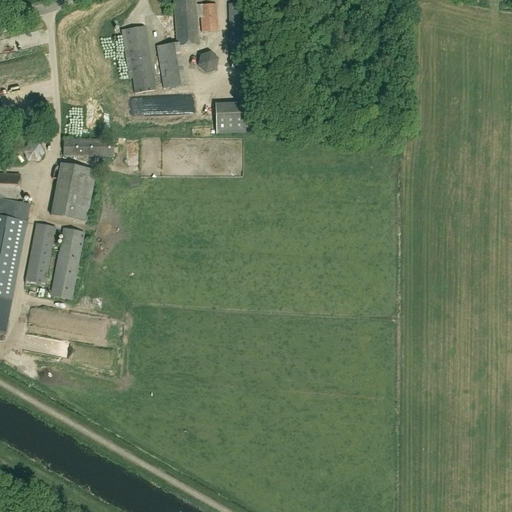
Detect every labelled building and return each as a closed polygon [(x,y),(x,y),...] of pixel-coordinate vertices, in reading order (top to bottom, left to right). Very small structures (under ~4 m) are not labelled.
[(199,46),(199,42),(197,18),(201,18),(202,33),(218,32),(218,28),(216,5),(196,6),(195,0),(173,0),(177,43),(179,43),(156,47),(163,89),(186,86),(180,48),(199,46)] [(231,65),(251,64),(249,4),(229,5),(231,65)] [(128,80),(132,79),(135,95),(155,91),(145,27),(121,31),(128,80)] [(197,56),(198,67),(216,66),(215,55),(197,56)] [(215,135),(252,134),(251,104),(214,105),(215,135)] [(113,157),(114,140),(63,140),(63,157),(113,157)] [(39,142),(29,142),(23,152),(28,161),(39,161),(44,152),(39,142)] [(86,223),(96,171),(61,164),(51,216),(86,223)] [(0,217),(2,218),(5,198),(19,199),(20,175),(0,174),(0,217)] [(27,223),(2,218),(0,217),(0,334),(5,336),(12,301),(27,223)] [(59,252),(52,288),(51,297),(71,301),(84,233),(64,230),(60,246),(53,245),(56,228),(37,224),(25,284),(44,288),(51,251),(59,252)] [(103,325),(87,322),(85,334),(101,337),(103,325)]
